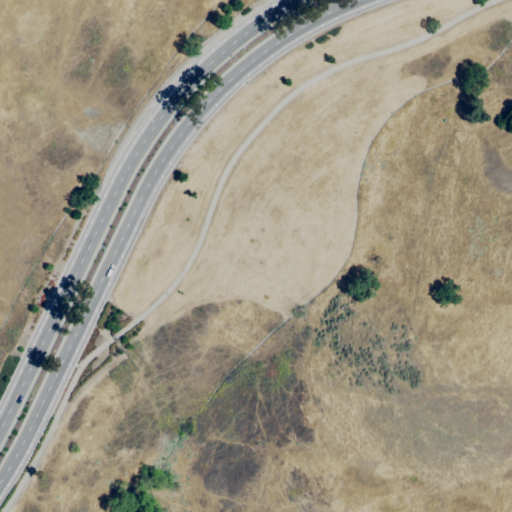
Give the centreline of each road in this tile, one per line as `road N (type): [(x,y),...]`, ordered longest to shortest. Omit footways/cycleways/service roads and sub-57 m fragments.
road 1 (secondary): [(0,479),(148,182),(209,100),(274,44),(362,0)]
road 2 (secondary): [(299,0),(219,54),(161,116),(0,426)]
